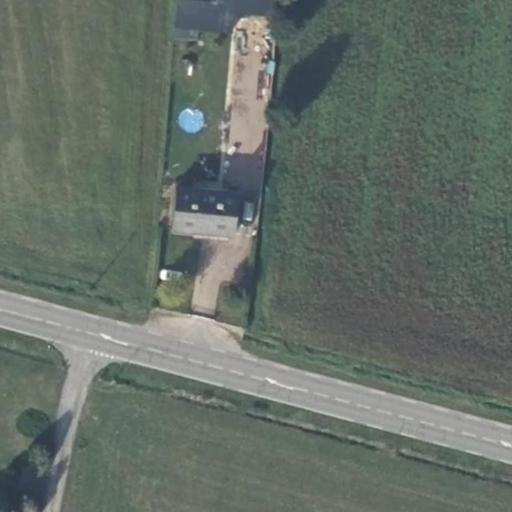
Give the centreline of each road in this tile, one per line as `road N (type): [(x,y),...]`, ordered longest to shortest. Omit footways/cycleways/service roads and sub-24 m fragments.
road 1 (secondary): [(92,333),(511,446)]
road 2 (unclassified): [(92,333),(51,511)]
